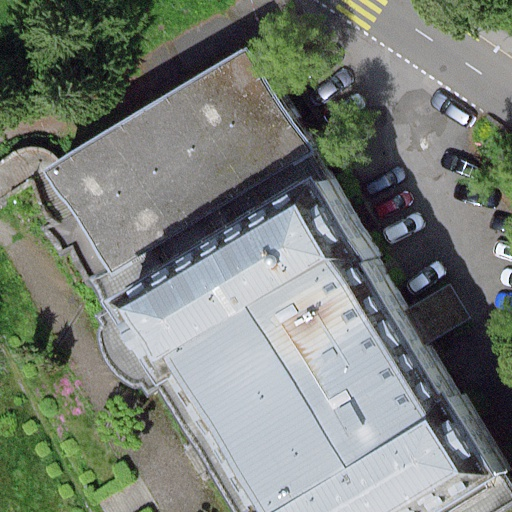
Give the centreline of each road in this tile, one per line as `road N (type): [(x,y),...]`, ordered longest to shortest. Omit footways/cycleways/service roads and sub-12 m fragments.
road 1 (motorway): [(236,511),(0,337)]
road 2 (tertiary): [(511,94),(373,0)]
